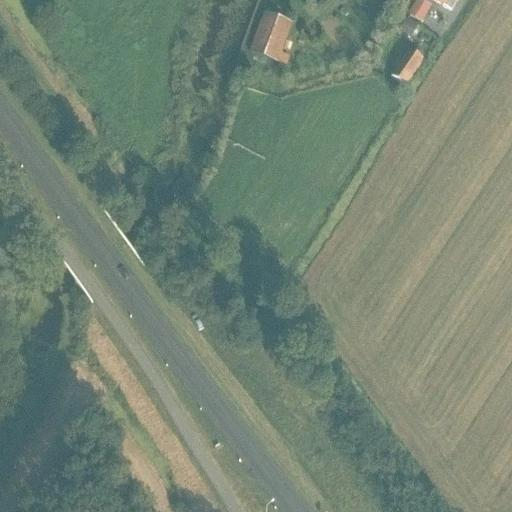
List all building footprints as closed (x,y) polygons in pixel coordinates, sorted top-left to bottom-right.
[(450,14),(454,6),(446,1),(446,0),(451,0),(456,3),(458,0),(429,0),(442,8),(450,14)] [(408,17),(419,24),(428,7),(417,1),(408,17)] [(250,55),(277,65),(291,25),(264,16),(250,55)] [(406,20),(398,34),(409,40),(417,27),(406,20)] [(408,53),(391,79),(405,88),(422,62),(408,53)]
